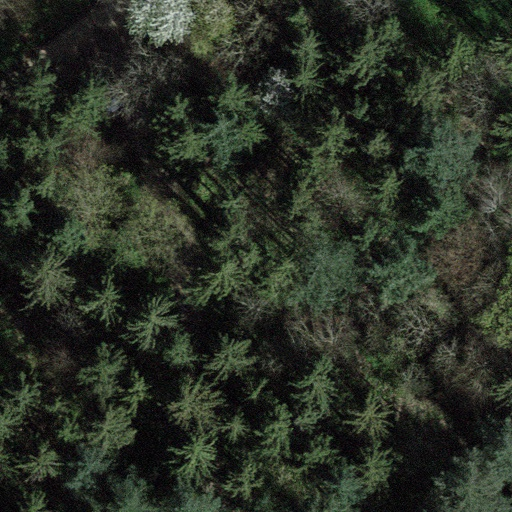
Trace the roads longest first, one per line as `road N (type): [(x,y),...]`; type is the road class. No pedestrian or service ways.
road 1 (track): [(238,511),(106,14)]
road 2 (track): [(0,88),(122,0)]
